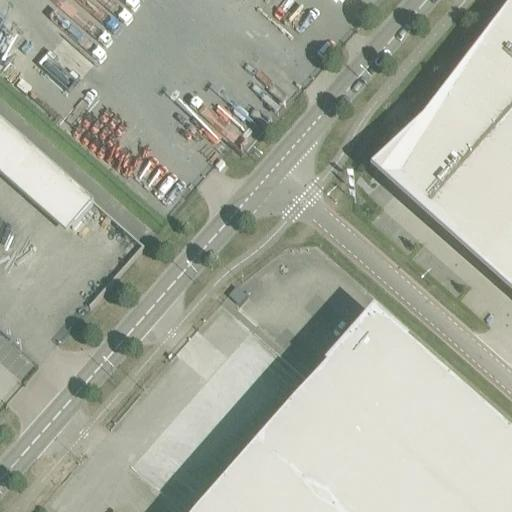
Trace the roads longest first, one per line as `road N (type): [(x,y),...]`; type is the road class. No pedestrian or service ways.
road 1 (unclassified): [(272,173),(0,482)]
road 2 (unclassified): [(272,173),(511,385)]
road 3 (unclassified): [(423,0),(272,173)]
